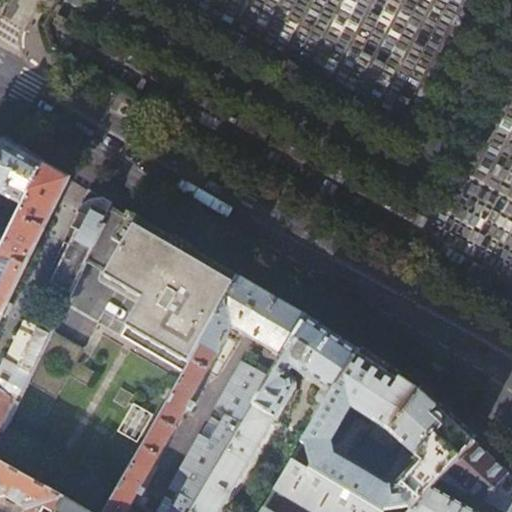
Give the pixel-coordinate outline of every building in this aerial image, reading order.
[(0,193),(24,205),(44,163),(23,151),(6,141),(0,142),(0,193)] [(0,319),(71,178),(44,163),(24,205),(11,231),(8,237),(5,242),(0,253),(0,319)] [(49,282),(70,292),(86,260),(104,223),(103,221),(111,205),(112,203),(92,191),(90,190),(89,189),(71,226),(79,230),(72,244),(68,243),(49,282)] [(511,198),(498,197),(511,212),(511,198)] [(104,223),(86,260),(107,273),(113,263),(106,259),(117,241),(113,238),(127,214),(111,205),(103,221),(104,223)] [(122,336),(184,373),(200,345),(239,277),(197,253),(173,238),(128,212),(127,214),(113,238),(117,241),(106,259),(113,263),(107,273),(105,277),(143,300),(122,336)] [(8,237),(11,231),(4,227),(1,234),(8,237)] [(239,277),(200,345),(217,355),(233,327),(277,353),(268,368),(274,372),(307,317),(273,297),(239,277)] [(58,326),(84,339),(94,318),(68,305),(58,326)] [(51,332),(52,329),(27,317),(0,373),(0,396),(15,405),(26,383),(51,332)] [(333,335),(307,317),(274,372),(255,404),(276,417),(275,418),(278,420),(296,391),(297,389),(297,386),(297,385),(297,384),(301,374),(322,388),(316,398),(317,402),(326,407),(360,352),(333,335)] [(51,332),(26,383),(55,400),(69,377),(86,387),(95,374),(77,363),(84,351),(51,332)] [(195,393),(217,355),(200,345),(184,373),(170,398),(187,408),(192,410),(195,404),(200,396),(195,393)] [(326,407),(304,444),(306,445),(312,469),(310,471),(379,511),(384,511),(385,511),(409,507),(411,511),(433,487),(448,471),(475,442),(419,391),(401,379),(397,377),(392,373),(360,352),(326,407)] [(154,511),(134,500),(126,511),(189,511),(255,404),(274,372),(268,368),(256,362),(253,367),(238,358),(210,405),(220,410),(216,416),(206,435),(196,430),(164,484),(174,490),(162,511),(154,511)] [(121,389),(113,402),(126,410),(134,396),(121,389)] [(0,396),(0,435),(15,405),(0,396)] [(170,398),(104,511),(126,511),(134,500),(138,493),(142,496),(150,483),(145,480),(187,408),(170,398)] [(218,511),(275,418),(276,417),(255,404),(189,511),(218,511)] [(206,411),(196,430),(206,435),(216,416),(206,411)] [(511,475),(475,442),(448,471),(467,488),(483,503),(486,499),(506,511),(507,511),(511,504),(511,475)] [(293,461),(275,491),(285,496),(311,511),(379,511),(310,471),(293,461)] [(32,479),(0,462),(0,496),(6,495),(18,502),(32,479)] [(467,488),(448,471),(433,487),(455,500),(467,488)] [(67,497),(32,479),(18,502),(24,506),(25,511),(58,511),(66,499),(67,497)] [(476,511),(455,500),(433,487),(411,511),(409,511),(476,511)] [(275,511),(285,496),(275,491),(262,511),(275,511)] [(89,511),(66,499),(58,511),(89,511)]
